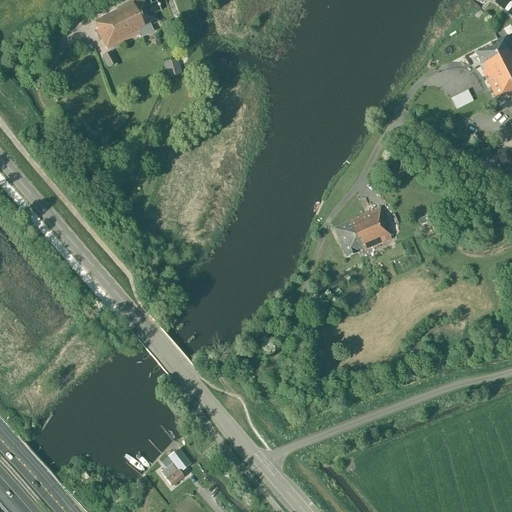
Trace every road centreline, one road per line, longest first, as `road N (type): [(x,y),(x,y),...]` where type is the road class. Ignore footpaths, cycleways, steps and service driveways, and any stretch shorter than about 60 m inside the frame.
road 1 (tertiary): [(261,464),(0,158)]
road 2 (unclassified): [(261,464),(455,385),(511,371)]
road 3 (unclassified): [(511,188),(393,123)]
